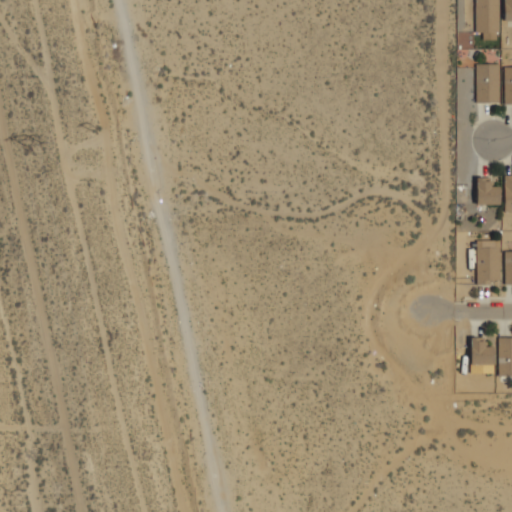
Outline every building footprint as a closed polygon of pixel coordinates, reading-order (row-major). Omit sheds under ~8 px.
[(474,0),(474,32),(482,32),(481,40),(497,40),(497,0),(474,0)] [(511,1),(504,1),(504,8),(503,19),(511,19),(511,1)] [(476,101),(498,101),(498,63),(476,63),(476,101)] [(503,104),(511,103),(511,66),(502,67),(503,104)] [(511,210),(511,174),(503,175),(504,211),(511,210)] [(497,204),(498,187),(489,186),(489,179),(476,179),(475,203),(497,204)] [(476,239),(475,283),(498,283),(499,240),(476,239)] [(511,337),(497,337),(497,375),(511,375),(511,337)] [(475,357),(470,357),(470,364),(492,363),(491,347),(475,347),(475,357)]
